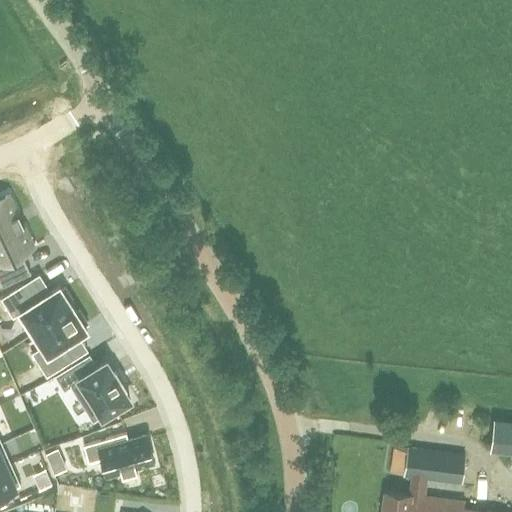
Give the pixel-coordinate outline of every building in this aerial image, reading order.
[(32,245),(8,195),(0,198),(0,251),(0,252),(0,285),(1,287),(31,272),(21,250),(32,245)] [(29,335),(73,307),(71,304),(75,302),(65,286),(61,289),(59,285),(33,301),(22,283),(1,297),(13,316),(16,314),(29,335)] [(61,345),(87,329),(85,325),(88,323),(78,307),(75,310),(73,307),(29,335),(37,348),(31,352),(46,376),(71,360),(61,345)] [(129,398),(122,386),(123,386),(114,372),(113,373),(106,361),(91,370),(84,358),(56,376),(64,389),(71,385),(93,420),(129,398)] [(20,395),(9,399),(12,407),(23,402),(20,395)] [(511,438),(511,411),(497,412),(497,439),(511,438)] [(34,428),(23,432),(26,440),(37,435),(34,428)] [(127,431),(85,444),(90,461),(103,457),(107,472),(122,468),(123,472),(138,468),(137,464),(153,459),(145,433),(129,438),(127,431)] [(1,442),(0,442),(0,467),(10,463),(1,442)] [(410,494),(385,491),(381,511),(502,511),(463,508),(464,501),(425,496),(427,478),(461,482),(464,454),(408,447),(404,475),(412,476),(410,494)] [(38,451),(27,456),(30,463),(41,458),(38,451)] [(10,463),(0,467),(0,493),(20,484),(10,463)]
